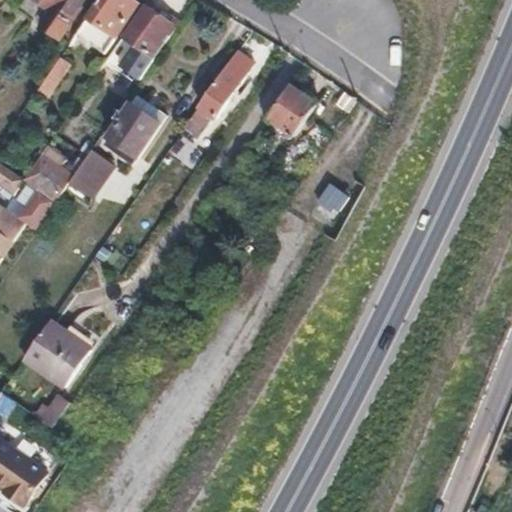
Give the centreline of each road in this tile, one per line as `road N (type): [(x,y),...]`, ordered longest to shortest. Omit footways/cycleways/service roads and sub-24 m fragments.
road 1 (secondary): [(511,35),(365,356),(277,511)]
road 2 (residential): [(511,360),(451,511)]
